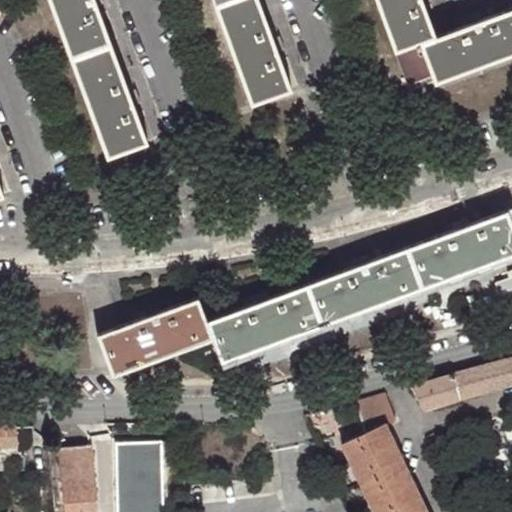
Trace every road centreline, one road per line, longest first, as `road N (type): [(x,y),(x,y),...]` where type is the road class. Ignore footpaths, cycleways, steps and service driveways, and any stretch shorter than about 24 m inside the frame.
road 1 (residential): [(0,254),(232,242),(381,213),(511,164)]
road 2 (residential): [(0,418),(171,411),(338,387),(511,339)]
road 3 (unknown): [(393,372),(455,511)]
